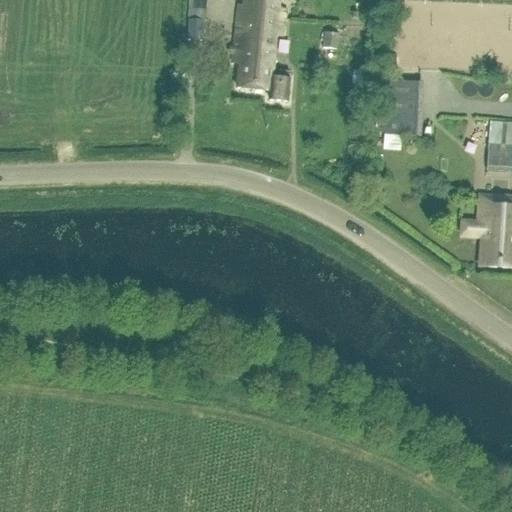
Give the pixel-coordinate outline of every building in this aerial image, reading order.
[(202,42),(204,22),(205,0),(188,0),(187,20),(185,42),(202,42)] [(269,93),(270,87),(271,87),(271,80),(275,38),(282,39),(285,12),(278,11),(279,0),(244,0),(243,7),(238,6),(232,65),(239,65),(236,90),(269,93)] [(323,34),(321,50),(337,52),(338,36),(323,34)] [(286,104),(289,74),(275,73),(274,81),(271,80),(271,87),(270,87),(269,93),(268,102),(286,104)] [(420,139),(421,84),(380,83),(379,138),(420,139)] [(511,181),(511,124),(489,123),(486,173),(511,175),(511,182),(511,181)] [(511,198),(479,197),(476,239),(481,240),(479,269),(511,270),(511,198)]
